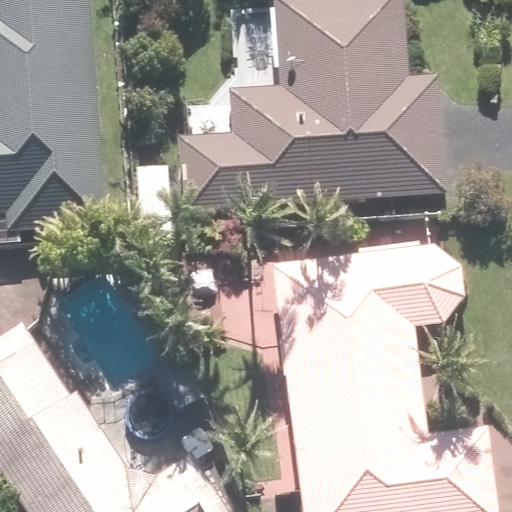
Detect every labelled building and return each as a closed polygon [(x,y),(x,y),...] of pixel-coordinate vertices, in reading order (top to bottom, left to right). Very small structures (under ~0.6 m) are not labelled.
[(101,235),(84,0),(0,0),(0,225),(1,226),(2,242),(101,235)] [(228,146),(174,150),(179,224),(441,205),(433,87),(403,89),(396,0),(376,0),(268,8),(274,98),(225,102),(228,146)] [(167,176),(133,176),(133,249),(167,248),(167,176)] [(439,335),(459,308),(455,277),(428,257),(414,258),(413,253),(353,260),(354,266),(267,277),(296,511),(491,511),(482,438),(422,445),(408,339),(439,335)] [(217,511),(186,464),(151,488),(121,481),(72,405),(65,410),(16,336),(0,346),(0,492),(13,511),(217,511)] [(175,356),(143,375),(173,424),(204,404),(175,356)]
